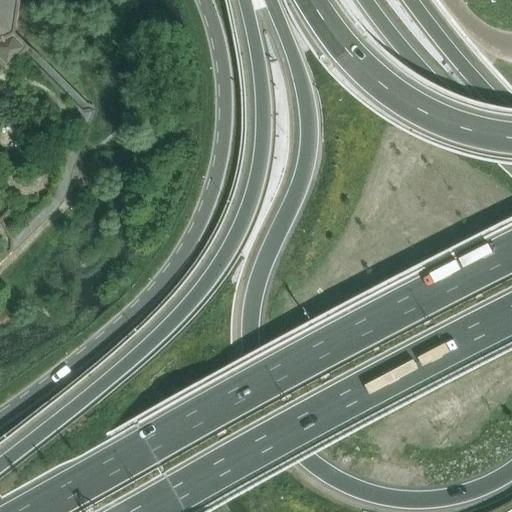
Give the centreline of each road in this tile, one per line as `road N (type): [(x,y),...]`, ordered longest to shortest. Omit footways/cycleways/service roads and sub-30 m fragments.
road 1 (trunk): [(270,0),(306,95),(310,128),(306,164),(256,288),(250,335),(268,405),(319,470),(373,494),(459,493),(511,468)]
road 2 (trunk): [(245,0),(264,107),(254,189),(236,237),(181,314),(0,463)]
road 3 (trunk): [(511,248),(366,321),(30,511)]
road 4 (secondary): [(203,0),(223,102),(207,204),(144,296),(0,418)]
road 5 (trunk): [(141,511),(511,312)]
road 6 (trunk): [(511,139),(407,106),(367,74),(310,0)]
road 7 (trunk): [(511,147),(414,67),(360,0)]
road 8 (trunk): [(511,124),(407,0)]
